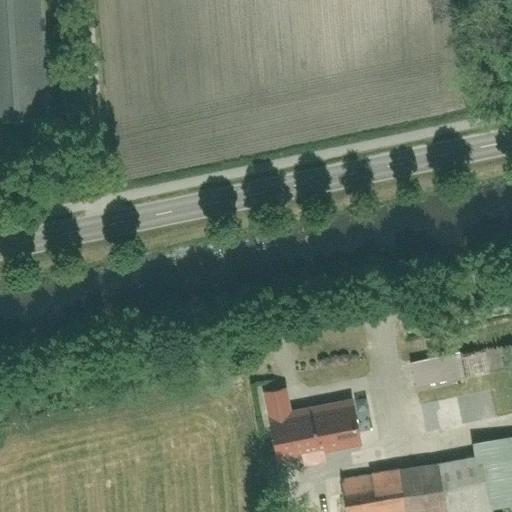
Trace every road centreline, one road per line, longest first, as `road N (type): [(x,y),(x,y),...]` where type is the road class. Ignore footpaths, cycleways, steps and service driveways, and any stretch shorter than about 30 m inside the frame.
road 1 (tertiary): [(511,143),(0,250)]
road 2 (unclassified): [(0,384),(511,280)]
